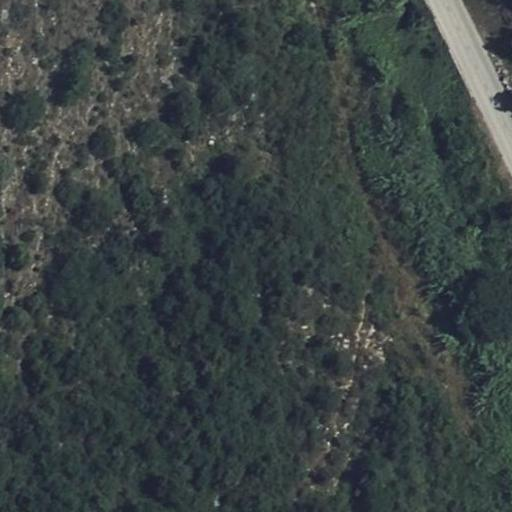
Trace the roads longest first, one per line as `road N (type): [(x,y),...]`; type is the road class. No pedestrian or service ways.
road 1 (track): [(317,0),(410,303),(511,441)]
road 2 (secondary): [(511,142),(440,0)]
